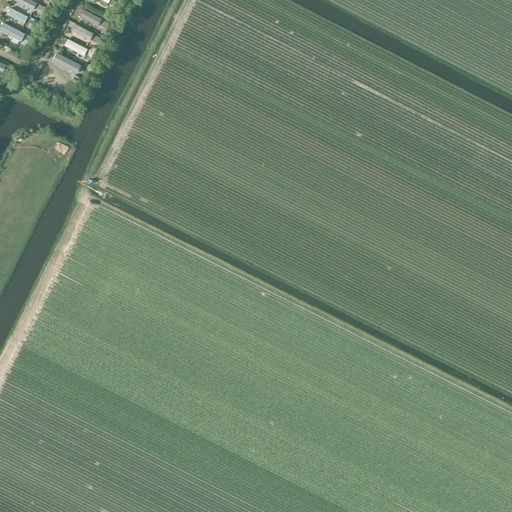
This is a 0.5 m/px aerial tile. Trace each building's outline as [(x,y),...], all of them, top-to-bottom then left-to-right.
[(28,16),(10,7),(7,14),(24,23),(28,16)] [(101,19),(83,9),(79,16),(98,25),(101,19)] [(25,33),(2,22),(0,26),(0,30),(21,41),(25,33)] [(93,33),(77,25),(73,31),(90,40),(93,33)] [(87,49),(67,38),(63,44),(84,55),(87,49)] [(79,63),(60,53),(56,59),(76,70),(79,63)] [(70,76),(50,66),(47,72),(67,82),(70,76)]
